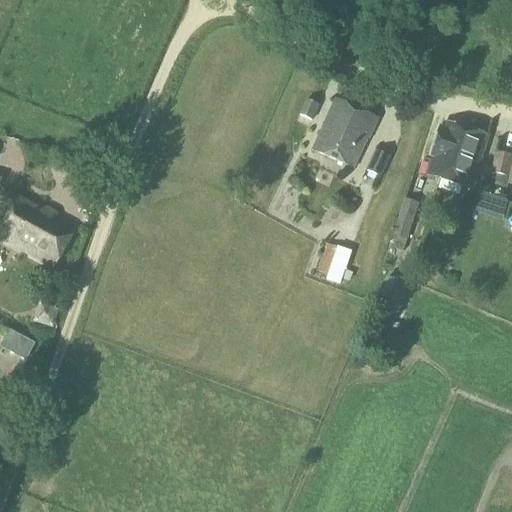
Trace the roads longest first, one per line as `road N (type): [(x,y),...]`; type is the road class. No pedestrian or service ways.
road 1 (unclassified): [(0,493),(40,410),(169,33),(206,0)]
road 2 (unclassified): [(511,115),(305,65),(228,0)]
